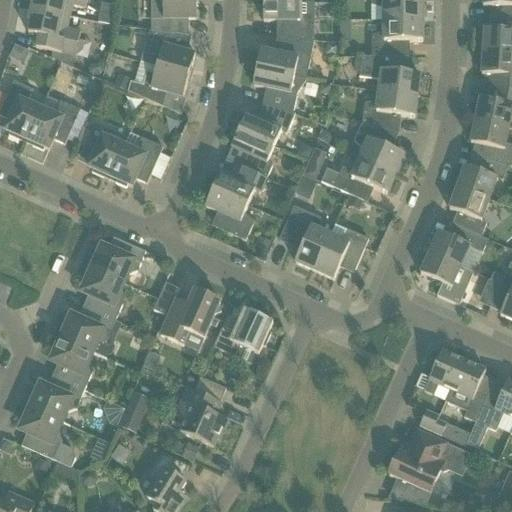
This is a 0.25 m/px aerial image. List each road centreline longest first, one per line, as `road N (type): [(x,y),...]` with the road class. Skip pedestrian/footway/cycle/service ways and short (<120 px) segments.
road 1 (residential): [(387,308),(436,180),(452,65),(450,0)]
road 2 (residential): [(161,235),(213,118),(228,56),(229,0)]
road 3 (residential): [(221,511),(312,312)]
road 4 (residential): [(347,511),(424,323)]
road 5 (residential): [(0,168),(161,235)]
road 6 (residential): [(161,235),(178,252),(312,312)]
